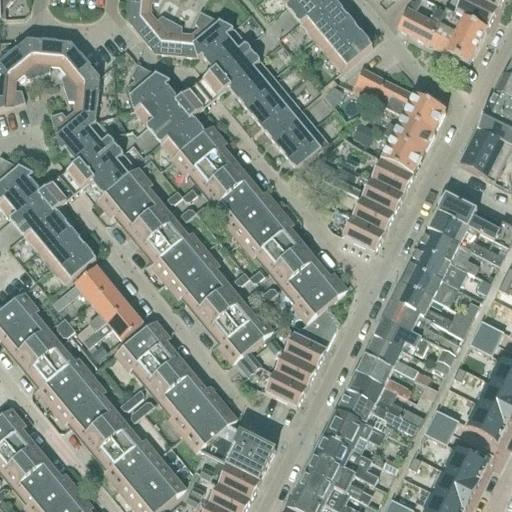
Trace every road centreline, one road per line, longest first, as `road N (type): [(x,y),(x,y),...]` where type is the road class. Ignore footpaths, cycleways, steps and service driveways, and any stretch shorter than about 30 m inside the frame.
road 1 (residential): [(308,440),(247,411),(79,207),(31,157),(0,153)]
road 2 (residential): [(382,286),(342,265),(213,112)]
road 3 (residential): [(397,256),(478,101)]
road 4 (residential): [(112,511),(0,381)]
road 5 (residential): [(308,440),(382,286)]
